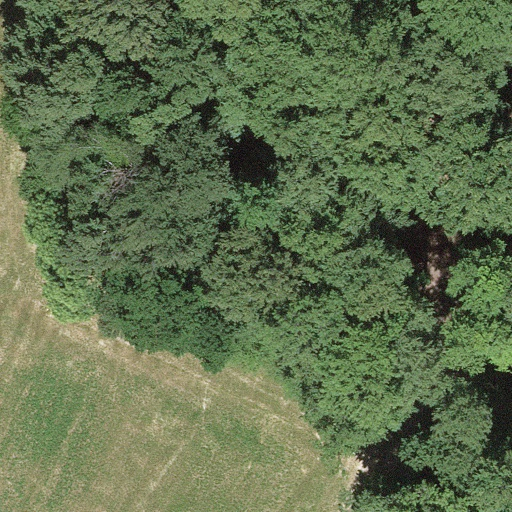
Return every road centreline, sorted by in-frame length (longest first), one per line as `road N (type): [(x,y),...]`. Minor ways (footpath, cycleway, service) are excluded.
road 1 (track): [(368,410),(475,309),(437,256),(388,0)]
road 2 (track): [(303,511),(368,410),(67,265)]
